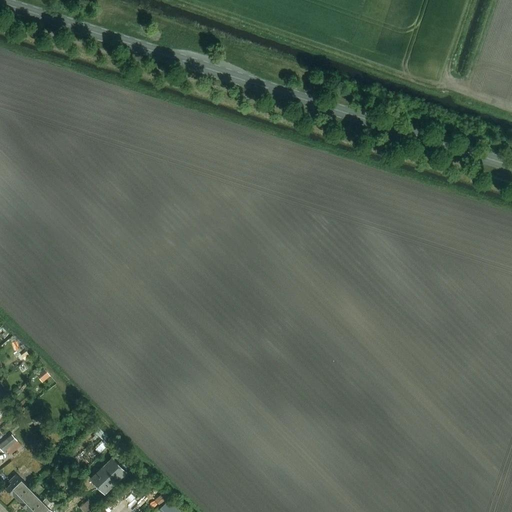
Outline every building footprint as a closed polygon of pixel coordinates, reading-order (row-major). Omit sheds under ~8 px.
[(38,376),(41,381),(46,377),(43,372),(38,376)] [(32,420),(34,425),(42,422),(40,416),(32,420)] [(12,434),(0,444),(0,448),(3,452),(17,441),(12,434)] [(126,472),(113,458),(92,478),(105,493),(126,472)] [(13,494),(17,498),(28,487),(17,475),(10,481),(12,484),(7,489),(13,494)] [(44,489),(39,484),(37,482),(33,487),(36,490),(39,493),(44,489)] [(26,507),(31,511),(42,501),(28,487),(17,498),(22,503),(26,507)] [(169,511),(176,506),(170,499),(160,508),(163,511),(169,511)] [(52,511),(42,501),(31,511),(52,511)]
